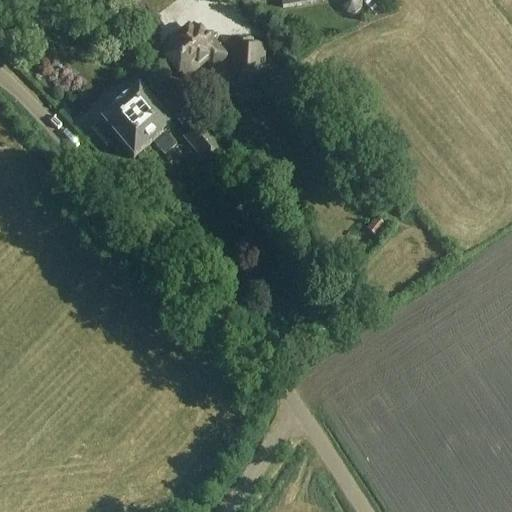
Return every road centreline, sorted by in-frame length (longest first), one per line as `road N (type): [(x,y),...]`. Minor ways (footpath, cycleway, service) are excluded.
road 1 (unclassified): [(365,511),(242,335),(0,81)]
road 2 (track): [(299,408),(228,511)]
